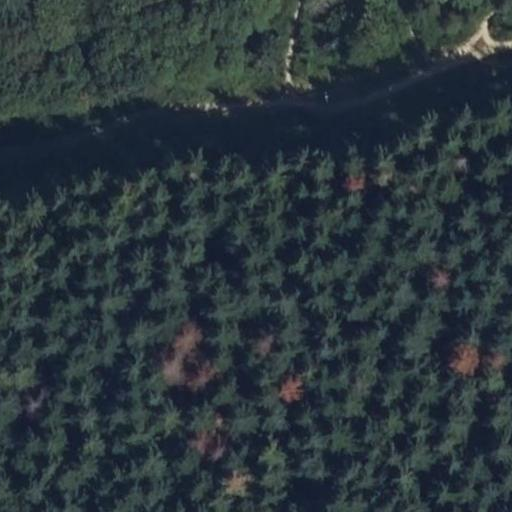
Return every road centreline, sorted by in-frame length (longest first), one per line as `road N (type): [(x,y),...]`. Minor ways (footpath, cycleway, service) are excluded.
road 1 (track): [(0,164),(511,41)]
road 2 (track): [(0,78),(160,0)]
